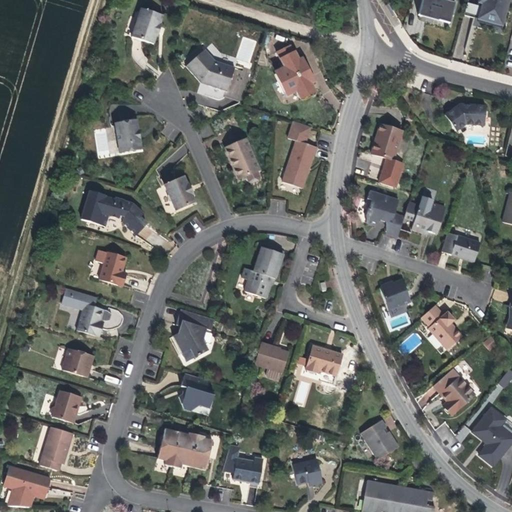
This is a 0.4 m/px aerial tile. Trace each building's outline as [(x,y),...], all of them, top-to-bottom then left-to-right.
[(455,3),(444,0),(422,0),(418,15),(422,16),(423,13),(449,21),(448,24),(449,24),(455,3)] [(477,0),(477,2),(481,4),(477,19),(491,23),(501,26),(507,6),(505,6),(506,0),(477,0)] [(388,3),(384,5),(390,15),(394,13),(388,3)] [(159,30),(161,25),(160,24),(162,16),(141,9),(131,37),(153,44),(156,36),(157,36),(159,30)] [(448,24),(449,21),(423,13),(422,16),(434,20),(448,24)] [(314,83),(306,68),(307,67),(306,64),(304,61),(303,61),(301,58),(298,60),(294,52),(293,53),(290,46),(276,53),(284,67),(275,72),(287,96),(296,91),(300,99),(314,92),(310,84),(314,83)] [(227,92),(234,68),(215,61),(204,50),(185,66),(200,83),(203,81),(205,79),(209,83),(208,86),(227,92)] [(484,126),(485,107),(472,105),(460,104),(444,115),(456,131),(465,125),(484,126)] [(137,139),(136,131),(138,130),(136,120),(115,124),(119,153),(141,149),(139,139),(137,139)] [(288,139),(296,141),(305,144),(310,127),(293,121),(288,139)] [(393,161),(403,132),(383,125),(378,141),(375,140),(371,154),(386,159),(393,161)] [(112,127),(94,130),(98,159),(111,157),(108,140),(114,139),(112,127)] [(259,171),(246,139),(224,148),(229,159),(231,158),(235,166),(233,167),(238,180),(246,177),(257,172),(259,171)] [(305,144),(296,141),(282,182),(302,189),(306,175),(307,175),(306,172),(307,170),(307,169),(309,167),(309,166),(312,156),(313,156),(316,148),(305,144)] [(386,159),(384,166),(400,171),(402,165),(393,161),(386,159)] [(384,166),(378,183),(395,188),(400,171),(384,166)] [(251,184),(258,180),(260,177),(257,172),(246,177),(248,182),(251,184)] [(190,190),(188,184),(187,184),(183,176),(182,177),(164,185),(175,211),(195,203),(192,195),(193,195),(190,190)] [(120,216),(123,217),(128,218),(131,208),(132,204),(123,202),(124,201),(114,198),(114,200),(104,197),(105,195),(89,191),(81,220),(105,227),(108,215),(113,217),(119,219),(120,216)] [(394,214),(398,201),(369,192),(367,199),(368,200),(372,201),(369,208),(368,208),(365,216),(366,223),(375,226),(380,220),(383,221),(386,222),(386,234),(397,238),(400,230),(404,218),(394,214)] [(511,192),(510,192),(502,223),(511,225),(511,192)] [(436,235),(445,208),(431,204),(432,200),(422,197),(419,206),(409,203),(404,218),(414,221),(411,230),(422,234),(423,230),(428,232),(436,235)] [(128,218),(123,217),(121,223),(135,236),(146,225),(139,218),(143,214),(138,210),(131,208),(128,218)] [(474,263),(480,244),(447,233),(441,252),(458,258),(474,263)] [(275,279),(283,255),(280,254),(262,248),(253,271),(245,269),(241,278),(248,280),(244,292),(266,299),(270,286),(273,285),(271,283),(272,278),(275,279)] [(122,270),(126,258),(98,250),(95,261),(103,264),(99,280),(122,287),(126,274),(122,273),(122,270)] [(410,303),(401,280),(393,284),(389,285),(387,284),(380,286),(379,289),(387,311),(410,303)] [(84,304),(94,307),(97,298),(66,289),(61,303),(82,309),(84,304)] [(100,322),(100,320),(103,310),(94,307),(84,304),(82,309),(76,331),(99,337),(102,328),(98,327),(100,322)] [(461,337),(451,326),(450,324),(454,320),(449,315),(447,312),(443,316),(434,306),(421,318),(430,327),(428,329),(447,350),(461,337)] [(103,310),(100,320),(104,321),(109,321),(111,314),(107,311),(103,310)] [(202,341),(206,330),(210,331),(214,320),(209,318),(180,310),(180,311),(176,326),(182,327),(181,331),(179,330),(178,332),(177,334),(172,337),(186,362),(208,351),(202,341)] [(488,350),(496,346),(492,337),(483,341),(488,350)] [(27,351),(29,347),(26,343),(21,344),(20,348),(23,352),(27,351)] [(268,369),(280,373),(282,373),(288,352),(279,350),(275,348),(275,347),(261,343),(254,365),(268,369)] [(333,385),(342,355),(327,350),(312,346),(305,370),(320,375),(318,380),(333,385)] [(91,365),(93,357),(68,349),(62,370),(87,378),(89,369),(87,369),(88,364),(91,365)] [(278,379),(280,373),(268,369),(266,375),(267,378),(277,380),(278,379)] [(474,395),(451,370),(433,386),(443,397),(447,402),(442,406),(451,415),(474,395)] [(497,384),(503,388),(511,376),(511,372),(508,370),(497,384)] [(209,408),(214,394),(205,392),(208,381),(184,374),(181,387),(184,388),(186,388),(186,389),(185,392),(182,394),(179,397),(181,404),(187,406),(191,403),(199,406),(209,408)] [(299,380),(293,402),(304,405),(310,383),(299,380)] [(78,407),(81,397),(60,391),(55,406),(53,407),(51,413),(52,416),(52,417),(73,424),(76,413),(75,412),(76,409),(76,407),(78,407)] [(190,412),(199,406),(191,403),(187,406),(181,404),(184,410),(190,412)] [(484,448),(478,455),(493,467),(511,442),(511,437),(499,427),(504,420),(490,409),(471,432),(487,445),(487,446),(485,449),(484,448)] [(399,447),(389,432),(384,435),(383,433),(381,431),(386,428),(381,420),(360,433),(377,461),(399,447)] [(511,426),(504,420),(499,427),(511,437),(511,426)] [(455,437),(462,442),(471,430),(464,425),(455,437)] [(68,449),(72,434),(51,427),(39,465),(58,471),(60,464),(63,465),(66,455),(65,452),(65,451),(66,448),(68,449)] [(205,470),(212,441),(204,439),(204,437),(188,433),(188,435),(164,429),(157,459),(165,461),(164,465),(173,467),(180,469),(181,465),(205,470)] [(258,484),(263,460),(254,458),(254,462),(236,459),(238,451),(228,449),(222,472),(233,474),(232,480),(245,482),(258,484)] [(322,483),(317,460),(292,465),(297,485),(308,482),(311,481),(312,485),(322,483)] [(29,508),(34,490),(45,493),(47,488),(50,479),(9,467),(3,486),(12,489),(7,506),(29,508)] [(432,501),(433,493),(367,481),(361,511),(380,511),(381,509),(386,510),(385,511),(433,511),(435,507),(426,505),(427,500),(432,501)]
